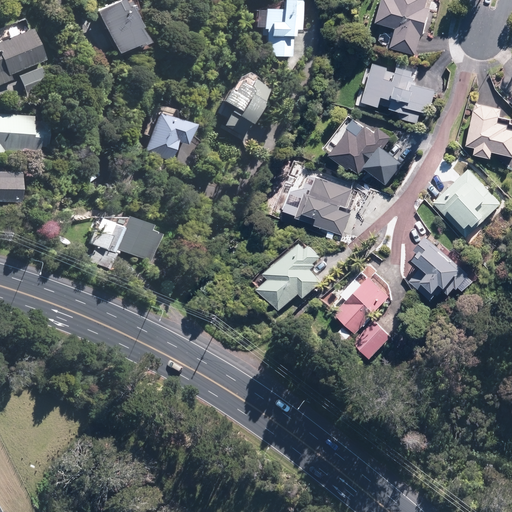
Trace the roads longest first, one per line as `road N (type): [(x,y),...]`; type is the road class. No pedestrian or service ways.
road 1 (residential): [(51,0),(100,56),(105,95),(87,160),(102,176),(223,194),(241,181),(315,59),(309,0)]
road 2 (primary): [(0,286),(169,356),(268,417),(391,511)]
road 3 (residential): [(487,37),(403,199)]
